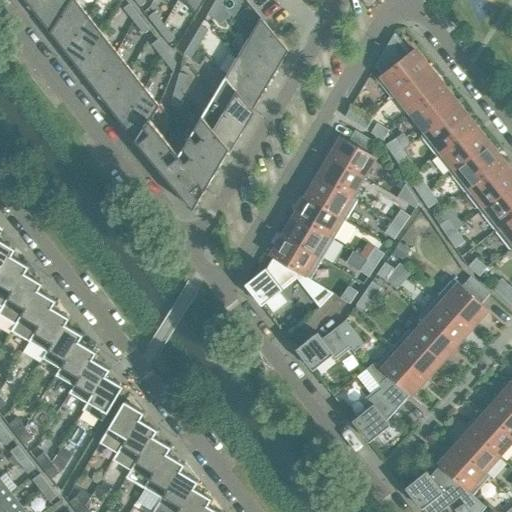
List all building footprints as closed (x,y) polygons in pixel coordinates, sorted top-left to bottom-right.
[(24,0),(37,15),(46,0),(24,0)] [(51,33),(72,0),(46,0),(37,15),(51,33)] [(65,51),(88,15),(76,0),(72,0),(51,33),(65,51)] [(185,0),(196,14),(205,0),(185,0)] [(214,19),(222,6),(223,4),(216,0),(207,15),(214,19)] [(140,16),(130,3),(123,8),(134,21),(140,16)] [(164,25),(154,12),(148,17),(158,30),(164,25)] [(79,69),(102,33),(88,15),(65,51),(79,69)] [(150,29),(140,16),(134,21),(144,34),(150,29)] [(288,51),(261,18),(249,38),(276,71),(288,51)] [(175,38),(164,25),(158,30),(168,43),(175,38)] [(199,44),(208,30),(201,25),(192,40),(199,44)] [(94,87),(116,51),(102,33),(79,69),(94,87)] [(430,69),(415,50),(414,49),(408,54),(394,37),(396,34),(394,33),(375,66),(382,74),(376,79),(392,98),(397,94),(430,69)] [(276,71),(249,38),(237,58),(264,91),(276,71)] [(168,52),(158,39),(152,44),(162,57),(168,52)] [(204,54),(196,49),(199,44),(192,40),(184,54),(199,63),(204,54)] [(108,106),(131,69),(116,51),(94,87),(108,106)] [(176,63),(168,52),(162,57),(173,72),(176,63)] [(264,91),(237,58),(225,77),(253,110),(264,91)] [(122,123),(145,87),(131,69),(108,106),(113,113),(122,123)] [(412,113),(444,87),(430,69),(397,94),(412,113)] [(183,90),(187,75),(179,73),(175,88),(183,90)] [(253,110),(225,77),(214,97),(241,130),(253,110)] [(137,141),(150,120),(159,106),(145,87),(122,123),(137,141)] [(426,131),(458,105),(444,87),(412,113),(426,131)] [(179,106),(182,93),(183,90),(175,88),(171,104),(179,106)] [(241,130),(214,97),(202,117),(229,150),(241,130)] [(436,155),(474,125),(458,105),(426,131),(421,136),(436,155)] [(373,118),(369,116),(351,106),(345,117),(366,129),(373,118)] [(193,210),(222,163),(229,150),(202,117),(190,136),(179,155),(150,120),(137,141),(193,210)] [(384,140),(389,130),(377,123),(371,133),(384,140)] [(451,174),(488,144),(474,125),(436,155),(451,174)] [(372,154),(378,144),(355,130),(349,141),(342,137),(341,138),(342,138),(330,157),(363,177),(375,156),(372,154)] [(403,150),(395,138),(386,145),(394,156),(403,150)] [(466,192),(503,163),(488,144),(451,174),(466,192)] [(411,162),(403,150),(394,156),(402,168),(411,162)] [(363,177),(330,157),(319,176),(352,196),(363,177)] [(481,211),(511,186),(511,173),(503,163),(466,192),(481,211)] [(358,200),(352,196),(319,176),(307,196),(346,220),(358,200)] [(430,190),(422,178),(413,184),(421,196),(430,190)] [(495,230),(511,217),(511,186),(481,211),(495,230)] [(438,201),(430,190),(421,196),(428,208),(438,201)] [(346,220),(307,196),(295,216),(334,239),(346,220)] [(402,227),(410,216),(401,210),(393,222),(402,227)] [(334,239),(295,216),(284,235),(323,259),(334,239)] [(511,248),(511,217),(495,230),(511,250),(511,248)] [(457,230),(449,218),(440,225),(448,236),(457,230)] [(394,239),(402,227),(393,222),(385,233),(394,239)] [(465,241),(457,230),(448,236),(455,248),(465,241)] [(323,259),(284,235),(272,255),(271,256),(273,258),(310,279),(323,259)] [(0,272),(10,255),(12,256),(16,249),(0,239),(0,272)] [(377,265),(384,254),(375,247),(367,259),(377,265)] [(3,307),(24,272),(25,273),(29,266),(12,256),(10,255),(0,272),(0,305),(2,306),(3,307)] [(262,305),(297,278),(320,307),(333,293),(310,279),(273,258),(267,269),(266,268),(245,284),(249,289),(250,288),(253,291),(251,292),(262,305)] [(487,267),(476,258),(469,266),(479,276),(487,267)] [(369,277),(377,265),(367,259),(359,270),(369,277)] [(387,280),(395,269),(385,262),(377,274),(387,280)] [(17,324),(38,289),(39,290),(43,284),(25,273),(24,272),(3,307),(2,306),(0,310),(0,314),(16,323),(17,324)] [(482,303),(490,294),(471,276),(463,285),(454,278),(438,296),(472,326),(487,309),(488,308),(482,303)] [(511,287),(501,278),(493,288),(511,304),(511,287)] [(374,299),(382,288),(372,281),(364,293),(374,299)] [(350,303),(358,292),(349,286),(340,298),(350,303)] [(30,342),(51,307),(52,307),(56,301),(39,290),(38,289),(17,324),(16,323),(12,331),(13,332),(13,331),(29,341),(30,342)] [(366,311),(374,299),(364,293),(356,304),(366,311)] [(472,326),(438,296),(423,314),(428,318),(457,344),(472,326)] [(48,352),(65,324),(66,325),(70,318),(52,307),(51,307),(30,342),(47,351),(48,352)] [(457,344),(428,318),(414,334),(442,360),(457,344)] [(355,351),(364,344),(346,320),(322,339),(317,332),(296,349),(300,353),(301,352),(304,355),(302,357),(313,370),(333,354),(336,357),(349,346),(355,354),(356,353),(355,351)] [(61,369),(78,341),(79,342),(83,335),(66,325),(65,324),(48,352),(47,351),(43,358),(44,359),(60,368),(61,369)] [(442,360),(414,334),(409,330),(393,347),(427,377),(442,360)] [(75,387),(92,358),(93,359),(97,352),(79,342),(78,341),(61,369),(60,368),(56,375),(57,376),(58,376),(74,385),(75,387)] [(427,377),(393,347),(378,364),(375,362),(367,369),(379,384),(389,375),(410,395),(411,395),(427,377)] [(88,404),(105,375),(106,376),(110,369),(93,359),(92,358),(75,387),(74,385),(69,393),(71,394),(71,393),(87,403),(88,404)] [(102,422),(124,386),(106,376),(105,375),(88,404),(87,403),(83,410),(84,411),(85,410),(101,420),(101,421),(102,422)] [(387,420),(410,395),(389,375),(379,384),(382,388),(369,399),(373,404),(353,420),(363,434),(365,433),(367,436),(366,437),(369,441),(390,425),(387,420)] [(511,383),(501,396),(511,406),(511,383)] [(511,406),(501,396),(485,414),(511,438),(511,406)] [(118,454),(139,419),(140,419),(144,413),(125,401),(100,443),(101,444),(117,453),(118,454)] [(511,444),(511,438),(485,414),(470,430),(501,458),(511,444)] [(25,428),(17,418),(8,424),(16,434),(25,428)] [(132,471),(153,436),(154,437),(158,430),(140,419),(139,419),(118,454),(117,453),(113,460),(114,461),(131,470),(132,471)] [(13,439),(4,428),(0,431),(0,438),(6,445),(13,439)] [(33,438),(25,428),(16,434),(24,445),(33,438)] [(501,458),(470,430),(456,447),(486,474),(501,458)] [(146,488),(166,453),(167,454),(171,447),(154,437),(153,436),(132,471),(131,470),(126,477),(128,478),(144,487),(144,488),(145,488),(146,488)] [(27,458),(18,445),(10,451),(20,464),(27,458)] [(63,469),(72,454),(61,447),(52,462),(63,469)] [(489,477),(486,474),(456,447),(440,464),(439,465),(440,466),(473,495),(489,477)] [(52,462),(44,452),(35,459),(43,469),(52,462)] [(163,498),(180,470),(181,471),(185,464),(167,454),(166,453),(146,488),(162,498),(163,498)] [(35,468),(27,458),(20,464),(28,474),(35,468)] [(60,472),(52,462),(43,469),(51,479),(60,472)] [(473,495),(440,466),(430,476),(427,471),(406,488),(409,492),(410,491),(413,494),(411,495),(424,511),(439,511),(459,497),(471,511),(481,511),(486,507),(473,495)] [(178,511),(193,487),(194,488),(198,481),(181,471),(180,470),(163,498),(162,498),(157,505),(159,506),(159,505),(170,511),(178,511)] [(49,485),(40,474),(33,479),(42,491),(49,485)] [(0,479),(0,500),(10,492),(0,479)] [(58,496),(49,485),(42,491),(50,502),(58,496)] [(202,511),(207,505),(208,505),(212,499),(194,488),(193,487),(178,511),(202,511)] [(86,505),(92,495),(81,489),(78,495),(69,502),(77,511),(86,505)] [(10,492),(0,500),(0,511),(14,511),(22,506),(10,492)]
